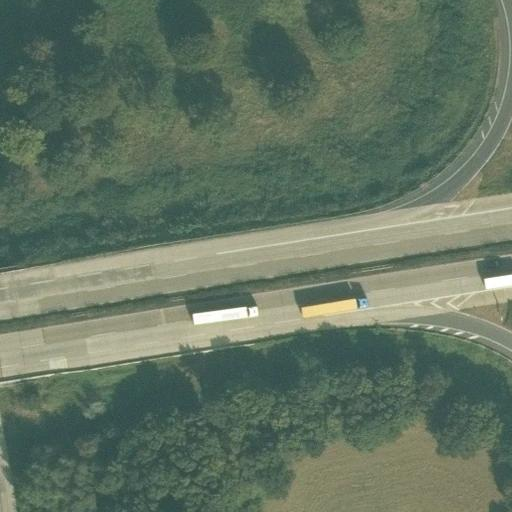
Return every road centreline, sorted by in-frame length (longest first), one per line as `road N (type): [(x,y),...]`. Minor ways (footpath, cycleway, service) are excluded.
road 1 (motorway): [(329,254),(0,307)]
road 2 (motorway): [(0,353),(319,302)]
road 3 (motorway): [(511,91),(493,140),(447,193),(400,225),(329,254)]
road 4 (motorway): [(319,302),(433,316),(511,345)]
road 5 (motorway): [(319,302),(511,273)]
road 6 (motorway): [(511,226),(329,254)]
